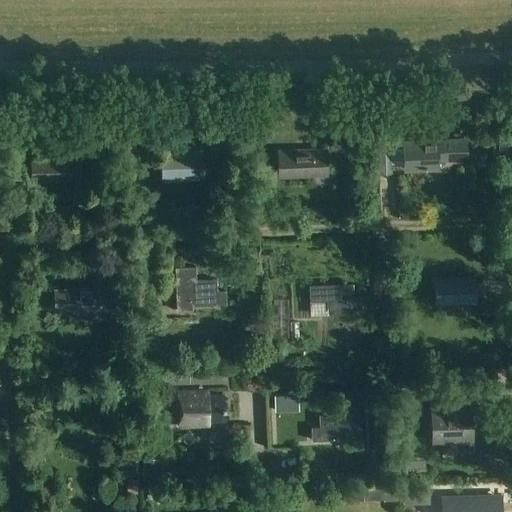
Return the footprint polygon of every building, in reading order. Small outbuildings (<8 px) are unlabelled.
[(511,139),(498,140),(498,151),(511,150),(511,139)] [(404,167),(413,167),(438,166),(438,156),(466,155),(466,140),(453,140),(403,142),(404,167)] [(374,174),(380,174),(392,174),(392,163),(391,147),(391,141),(381,141),(379,142),(373,142),(374,174)] [(286,149),(286,162),(278,163),(279,174),(313,172),(312,163),(327,162),(326,147),(286,149)] [(186,167),(201,167),(201,152),(160,154),(161,178),(186,177),(186,167)] [(511,168),(511,155),(510,152),(490,161),(496,176),(511,168)] [(32,181),(41,181),(66,180),(65,171),(80,170),(79,155),(40,157),(31,157),(32,181)] [(255,247),(240,249),(243,263),(257,261),(255,247)] [(175,267),(176,295),(177,311),(192,310),(192,304),(225,303),(225,290),(216,291),(216,279),(195,280),(195,266),(175,267)] [(474,275),(434,277),(435,301),(435,303),(459,302),(476,302),(475,289),(474,275)] [(104,317),(104,310),(113,310),(113,279),(92,280),(92,287),(53,288),(54,309),(78,308),(78,318),(104,317)] [(327,309),(353,308),(361,308),(361,295),(352,296),(352,283),(309,284),(309,301),(327,301),(327,309)] [(392,297),(392,284),(391,284),(374,284),(373,284),(374,298),(392,297)] [(136,378),(125,377),(124,398),(136,399),(136,378)] [(179,421),(205,420),(225,420),(224,396),(217,397),(217,394),(178,396),(179,421)] [(275,411),(286,410),(286,398),(274,399),(275,411)] [(468,407),(430,408),(431,443),(469,442),(468,407)] [(319,427),(311,427),(311,441),(345,440),(345,430),(360,429),(359,413),(319,414),(319,427)] [(430,444),(429,433),(398,433),(398,444),(430,444)] [(161,458),(143,458),(143,474),(161,474),(161,458)] [(425,476),(424,459),(408,460),(409,477),(425,476)] [(126,480),(126,491),(136,491),(137,480),(126,480)] [(157,481),(146,487),(154,501),(165,494),(157,481)] [(329,504),(347,499),(343,485),(325,490),(329,504)] [(383,501),(396,501),(395,486),(383,487),(383,501)] [(404,504),(417,503),(416,486),(403,487),(404,504)] [(443,511),(499,511),(499,499),(444,500),(443,511)]
